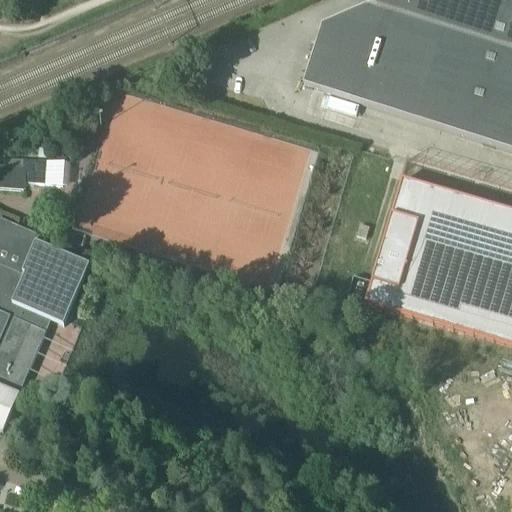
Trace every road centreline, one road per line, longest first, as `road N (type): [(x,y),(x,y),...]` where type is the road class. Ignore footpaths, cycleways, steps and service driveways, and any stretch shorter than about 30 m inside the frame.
road 1 (unknown): [(372,0),(261,54),(256,89),(362,132),(511,172)]
road 2 (residential): [(0,474),(119,511)]
